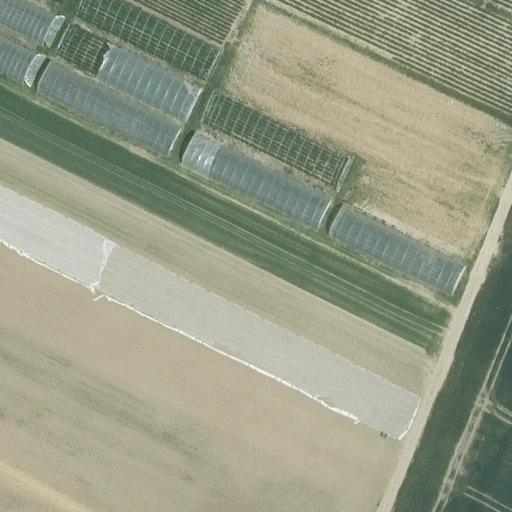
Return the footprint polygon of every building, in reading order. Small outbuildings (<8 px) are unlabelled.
[(32,0),(0,0),(0,23),(44,42),(58,11),(32,0)] [(53,59),(188,118),(203,83),(68,25),(53,59)] [(0,68),(26,78),(38,47),(0,31),(0,68)] [(34,95),(168,153),(182,121),(47,63),(34,95)] [(317,228),(331,196),(194,133),(179,165),(317,228)] [(327,238),(452,293),(466,262),(340,207),(327,238)]
